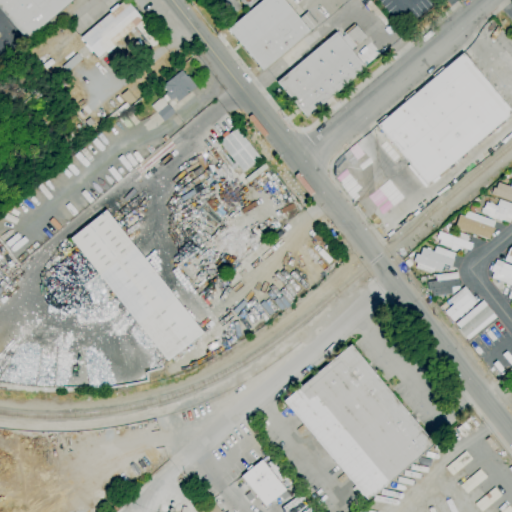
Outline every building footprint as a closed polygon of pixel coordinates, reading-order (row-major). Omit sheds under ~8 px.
[(73,0),(26,41),(0,10),(0,0),(73,0)] [(97,58),(92,52),(90,53),(83,45),(85,44),(80,37),(87,31),(86,30),(94,23),(95,24),(110,12),(108,11),(116,4),(118,6),(125,0),(142,20),(97,58)] [(234,0),(241,8),(228,19),(219,7),(222,4),(219,0),(234,0)] [(262,71),(227,29),(261,0),(282,0),(308,31),(262,71)] [(255,0),(246,8),(239,1),(240,0),(255,0)] [(309,30),(299,18),(306,12),(317,24),(309,30)] [(306,117),(276,82),(335,33),(340,39),(355,26),(365,37),(350,50),(365,68),(306,117)] [(151,47),(142,36),(148,31),(157,42),(155,44),(156,45),(154,46),(153,45),(151,47)] [(66,73),(61,67),(76,54),(81,60),(66,73)] [(426,185),(418,175),(415,177),(406,166),(409,164),(376,126),(461,54),(511,113),(426,185)] [(57,92),(45,79),(49,76),(50,77),(57,71),(67,82),(64,85),(63,84),(61,86),(62,88),(57,92)] [(177,102),(174,98),(172,100),(171,99),(169,101),(164,94),(166,92),(161,86),(181,71),(186,77),(187,76),(196,87),(177,102)] [(163,122),(156,113),(150,106),(160,98),(166,105),(167,104),(174,113),(163,122)] [(101,128),(98,124),(115,111),(118,115),(101,128)] [(89,127),(84,122),(89,118),(93,123),(89,127)] [(242,173),(218,142),(223,139),(220,136),(226,131),(229,134),(236,129),(260,159),(242,173)] [(511,202),(490,194),(493,187),(495,188),(497,182),(509,187),(511,181),(511,202)] [(509,223),(496,218),(496,219),(487,216),(481,213),(482,208),(483,208),(485,202),(496,206),(499,199),(511,204),(511,208),(511,212),(511,219),(510,219),(509,223)] [(166,361),(69,239),(105,210),(202,333),(166,361)] [(488,240),(454,228),(458,215),(464,217),(466,211),(494,221),(492,227),(493,228),(491,234),(490,233),(488,240)] [(460,254),(449,250),(450,249),(438,244),(440,240),(436,238),(438,232),(454,237),(456,232),(468,236),(466,242),(471,244),(469,250),(462,248),(460,254)] [(511,245),(508,244),(503,262),(511,264),(511,245)] [(431,274),(417,269),(418,264),(412,262),(415,254),(419,255),(421,248),(425,249),(426,248),(430,249),(429,250),(433,252),(435,246),(454,253),(452,259),(453,259),(450,267),(448,266),(447,269),(442,267),(440,272),(433,269),(431,274)] [(511,285),(491,278),(493,272),(490,271),(493,264),(493,265),(495,260),(503,263),(502,263),(511,266),(511,285)] [(432,296),(431,290),(426,290),(426,282),(435,281),(434,275),(456,272),(457,279),(458,286),(458,287),(458,289),(451,294),(432,296)] [(452,322),(444,312),(452,305),(448,300),(463,287),(476,302),(452,322)] [(467,340),(458,329),(459,328),(455,323),(482,301),(493,313),(492,314),(495,318),(467,340)] [(443,311),(440,307),(445,302),(448,306),(443,311)] [(366,500),(283,401),(349,345),(432,444),(366,500)] [(473,433),(464,420),(468,417),(477,430),(473,433)] [(463,438),(456,429),(460,426),(467,434),(463,438)] [(493,452),(484,440),(488,437),(497,449),(493,452)] [(452,476),(445,468),(465,451),(471,459),(452,476)] [(264,507),(240,477),(261,460),(285,490),(264,507)] [(466,494),(459,486),(479,469),(486,477),(466,494)] [(481,511),(474,504),(494,488),(500,495),(481,511)] [(208,511),(205,508),(212,502),(220,511),(208,511)]
